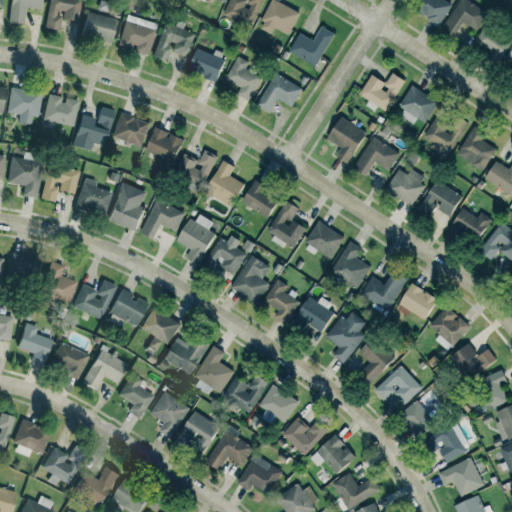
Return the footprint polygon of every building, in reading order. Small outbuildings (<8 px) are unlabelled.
[(41,0),(10,0),(8,23),(23,24),(24,8),(41,9),(41,0)] [(49,0),(44,28),(59,30),(61,19),(77,22),(81,0),(49,0)] [(251,27),(263,0),(247,0),(229,0),(223,14),(251,27)] [(271,0),(258,27),(271,34),(274,28),(288,35),(299,12),(274,0),(271,0)] [(440,25),(451,2),(447,0),(423,0),(417,15),(440,25)] [(476,31),(487,14),(466,0),(459,0),(441,28),(454,36),(463,22),(476,31)] [(117,19),(87,12),(81,35),(110,43),(117,19)] [(117,44),(134,49),(134,51),(147,55),(156,24),(126,15),(117,44)] [(511,41),(485,25),(474,43),(500,59),(511,41)] [(166,61),(170,50),(186,56),(193,35),(162,26),(152,57),(166,61)] [(299,33),(288,51),(315,67),(334,33),(321,26),(313,41),(299,33)] [(237,94),(249,101),(262,78),(245,68),(248,62),(238,56),(225,79),(240,87),(237,94)] [(371,74),(359,95),(371,101),(370,102),(386,111),(404,80),(392,73),(386,83),(371,74)] [(271,112),(276,99),(293,107),(302,86),(272,74),(258,107),(271,112)] [(426,123),(437,99),(410,86),(400,107),(404,109),(400,117),(414,124),(416,118),(426,123)] [(17,122),(30,124),(31,116),(37,117),(41,93),(10,87),(6,112),(19,114),(17,122)] [(73,126),(78,100),(63,97),(48,93),(42,119),(73,126)] [(90,150),(92,143),(104,146),(113,111),(100,107),(96,119),(81,114),(72,145),(90,150)] [(111,136),(141,147),(149,124),(119,113),(111,136)] [(335,156),(348,163),(366,132),(340,116),(327,139),(340,147),(335,156)] [(460,128),(434,116),(425,135),(451,147),(460,128)] [(480,140),(484,132),(472,126),(456,156),(483,170),(495,148),(480,140)] [(155,127),(145,151),(173,163),(183,139),(155,127)] [(365,176),(374,162),(388,171),(399,153),(373,136),(353,168),(365,176)] [(217,156),(204,150),(199,160),(184,153),(175,172),(203,185),(217,156)] [(6,183),(24,185),(22,195),(36,198),(43,157),(23,154),(22,158),(11,156),(6,183)] [(229,176),(234,166),(221,160),(206,193),(233,206),(243,183),(229,176)] [(484,179),(511,195),(511,192),(511,163),(509,169),(495,161),(484,179)] [(79,171),(48,164),(40,198),(54,202),(57,189),(73,194),(79,171)] [(410,206),(427,179),(411,168),(407,174),(399,168),(385,190),(410,206)] [(112,192),(94,186),(96,181),(84,177),(74,205),(104,215),(112,192)] [(436,180),(416,211),(429,219),(436,208),(449,216),(462,196),(436,180)] [(148,192),(122,182),(107,220),(133,230),(148,192)] [(268,218),(279,196),(253,182),(241,204),(268,218)] [(140,233),(154,239),(161,225),(175,232),(184,212),(156,199),(140,233)] [(292,220),(299,208),(286,200),(267,231),(274,235),(271,240),(283,247),(285,243),(293,248),(305,228),(292,220)] [(477,217),(461,208),(449,228),(475,244),(491,218),(480,212),(477,217)] [(189,218),(176,241),(190,249),(185,258),(198,265),(215,233),(208,229),(212,222),(199,214),(195,221),(189,218)] [(332,258),(344,236),(316,221),(305,243),(332,258)] [(511,230),(502,222),(478,250),(490,260),(498,250),(511,261),(511,259),(511,230)] [(245,253),(231,246),(232,244),(217,237),(203,268),(215,273),(218,266),(235,274),(245,253)] [(356,289),(370,267),(355,258),(361,248),(349,241),(330,273),(356,289)] [(269,284),(262,279),(270,267),(251,254),(229,287),(256,305),(269,284)] [(40,276),(39,255),(10,256),(11,277),(40,276)] [(69,306),(75,280),(61,277),(63,265),(48,262),(40,300),(69,306)] [(370,276),(361,296),(375,302),(372,308),(387,314),(404,278),(392,272),(386,284),(370,276)] [(97,291),(81,284),(71,306),(100,319),(115,286),(102,279),(97,291)] [(285,324),(299,302),(285,292),(289,286),(277,279),(263,300),(277,310),(273,316),(285,324)] [(425,319),(437,298),(410,283),(399,305),(425,319)] [(147,302),(134,295),(120,288),(108,311),(115,315),(115,316),(134,326),(147,302)] [(319,299),(318,301),(309,296),(293,320),(304,327),(307,324),(321,332),(336,309),(319,299)] [(435,339),(448,351),(469,327),(447,306),(429,325),(439,334),(435,339)] [(156,350),(161,341),(168,345),(180,322),(153,307),(141,328),(153,335),(147,346),(156,350)] [(338,347),(332,355),(343,363),(366,335),(360,330),(366,322),(352,311),(345,319),(341,316),(324,336),(338,347)] [(0,339),(11,340),(11,315),(0,314),(0,339)] [(35,333),(37,327),(25,322),(16,348),(32,353),(29,360),(43,365),(52,339),(35,333)] [(369,385),(394,358),(372,337),(358,352),(370,363),(358,375),(369,385)] [(65,370),(64,374),(77,380),(88,355),(60,342),(50,363),(65,370)] [(489,349),(477,356),(470,344),(451,355),(464,380),(496,363),(489,349)] [(191,384),(207,393),(211,388),(220,393),(233,371),(219,362),(224,352),(213,346),(191,384)] [(102,375),(116,383),(127,364),(100,349),(81,382),(94,390),(102,375)] [(373,390),(384,402),(393,393),(404,404),(422,387),(400,365),(373,390)] [(507,402),(501,385),(507,383),(503,371),(478,378),(488,408),(507,402)] [(152,394),(138,387),(142,379),(129,373),(118,396),(132,403),(128,412),(141,418),(152,394)] [(265,386),(252,378),(249,384),(235,375),(222,397),(249,413),(265,386)] [(298,402),(272,385),(258,405),(284,422),(298,402)] [(150,415),(164,421),(158,432),(172,439),(188,405),(161,392),(150,415)] [(400,413),(419,438),(431,428),(424,418),(430,413),(418,399),(400,413)] [(511,405),(495,411),(499,421),(495,423),(501,441),(511,436),(511,405)] [(197,441),(194,446),(204,452),(219,426),(193,411),(181,432),(197,441)] [(13,417),(0,412),(0,450),(3,451),(13,417)] [(310,428),(297,417),(281,434),(304,455),(327,430),(316,420),(310,428)] [(14,451),(27,456),(30,450),(41,454),(50,431),(21,419),(12,442),(17,444),(14,451)] [(227,457),(241,465),(253,447),(225,430),(206,462),(219,470),(227,457)] [(309,458),(317,466),(323,460),(336,474),(355,457),(344,445),(345,445),(334,434),(309,458)] [(511,442),(499,448),(511,477),(511,476),(511,442)] [(40,467),(51,474),(47,481),(54,485),(58,479),(67,484),(86,452),(74,444),(66,457),(52,449),(40,467)] [(268,494),(282,472),(255,454),(236,482),(248,490),(252,484),(268,494)] [(438,472),(444,485),(453,481),(460,496),(483,485),(471,457),(438,472)] [(118,473),(105,466),(97,479),(84,471),(72,491),(99,506),(118,473)] [(357,486),(349,473),(332,482),(347,509),(379,491),(372,478),(357,486)] [(111,499),(131,511),(137,511),(149,495),(124,479),(111,499)] [(311,511),(316,509),(298,483),(276,497),(285,511),(311,511)] [(0,511),(11,511),(14,490),(0,487),(0,511)] [(454,505),(456,511),(491,511),(489,505),(483,508),(478,495),(454,505)] [(52,501),(40,496),(36,502),(26,498),(19,511),(53,511),(54,511),(49,509),(52,501)] [(378,511),(374,502),(352,511),(378,511)]
